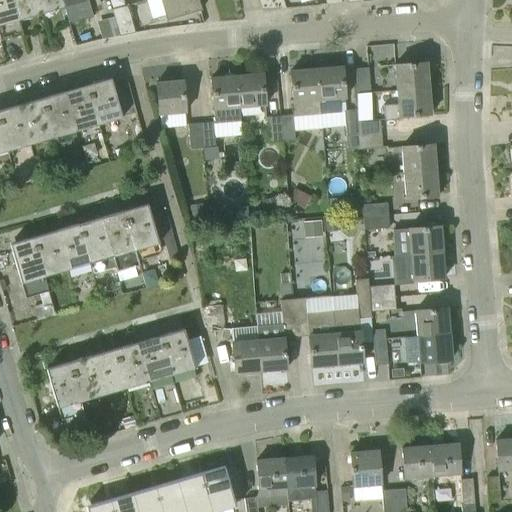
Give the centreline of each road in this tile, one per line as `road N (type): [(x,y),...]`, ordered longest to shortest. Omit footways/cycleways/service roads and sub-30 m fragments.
road 1 (residential): [(36,475),(244,420),(487,395)]
road 2 (residential): [(487,395),(468,173),(472,25)]
road 3 (residential): [(0,87),(127,51),(256,35)]
road 4 (residential): [(256,35),(472,25)]
road 5 (residential): [(36,475),(0,353)]
